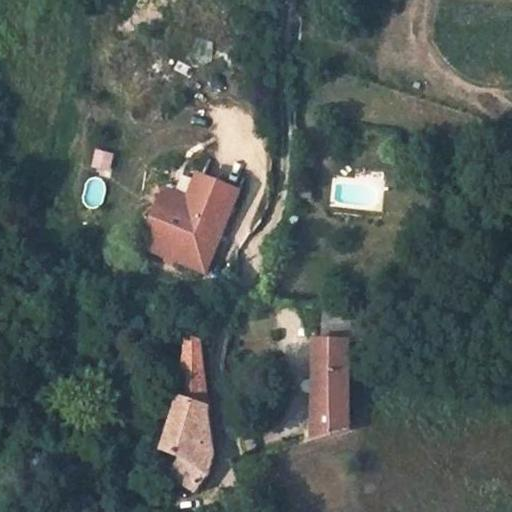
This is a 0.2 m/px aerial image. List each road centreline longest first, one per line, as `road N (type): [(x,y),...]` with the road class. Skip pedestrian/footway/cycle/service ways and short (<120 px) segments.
road 1 (unclassified): [(236,511),(214,343),(264,237)]
road 2 (track): [(264,237),(287,150),(284,0)]
